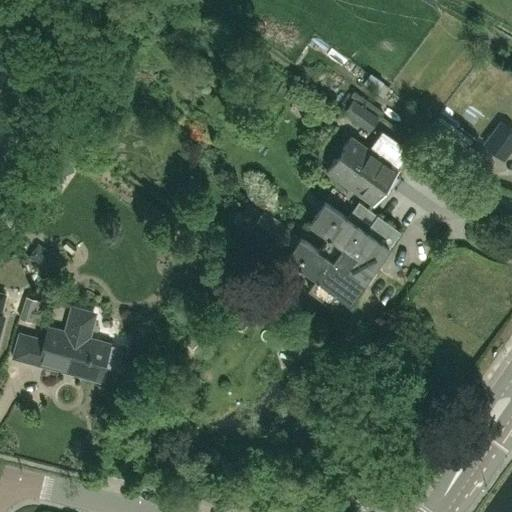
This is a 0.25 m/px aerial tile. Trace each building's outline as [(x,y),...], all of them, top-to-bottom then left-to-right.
[(345,113),(368,130),(377,117),(355,100),(345,113)] [(511,130),(501,122),(485,143),(503,157),(511,145),(511,130)] [(370,149),(352,136),(328,170),(375,203),(378,198),(380,199),(387,190),(385,188),(388,184),(393,187),(400,178),(395,174),(399,169),(397,168),(399,164),(401,165),(409,155),(407,154),(410,149),(384,131),(370,149)] [(312,222),(330,235),(349,249),(356,255),(345,269),(364,283),(375,268),(401,231),(364,204),(352,220),(326,202),(312,222)] [(356,255),(349,249),(330,235),(319,250),(265,210),(262,215),(248,205),(236,223),(263,242),(265,239),(318,278),(310,290),(332,306),(341,295),(351,301),(364,283),(345,269),(356,255)] [(60,258),(39,243),(29,257),(51,272),(60,258)] [(100,378),(103,366),(123,372),(128,350),(109,345),(110,343),(87,337),(94,313),(73,307),(66,331),(48,326),(44,338),(19,331),(12,356),(42,364),(42,362),(100,378)]
